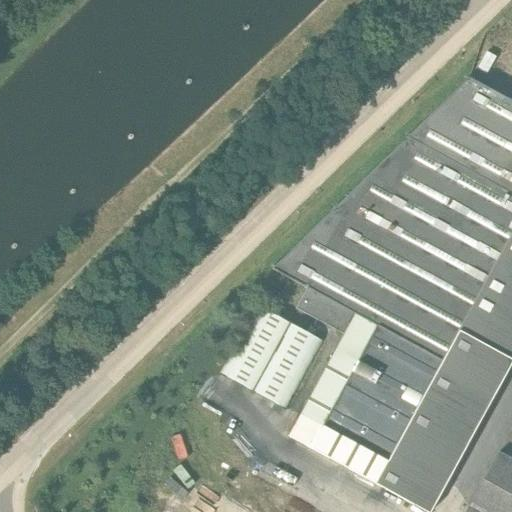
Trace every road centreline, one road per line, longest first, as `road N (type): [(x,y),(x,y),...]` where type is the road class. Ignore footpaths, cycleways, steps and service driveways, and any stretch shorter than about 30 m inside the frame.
road 1 (unclassified): [(0,474),(488,0)]
road 2 (track): [(0,350),(366,0)]
road 3 (unknown): [(511,402),(452,511)]
